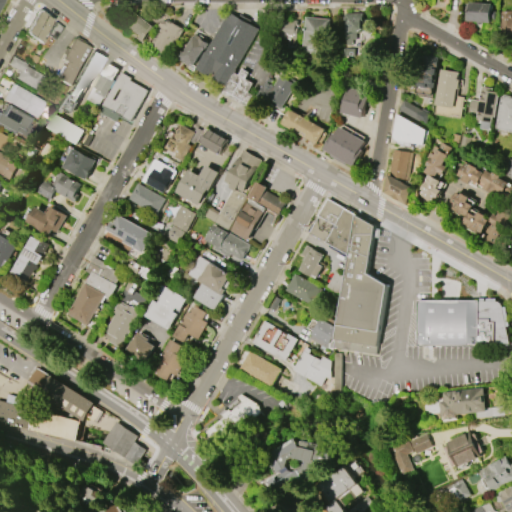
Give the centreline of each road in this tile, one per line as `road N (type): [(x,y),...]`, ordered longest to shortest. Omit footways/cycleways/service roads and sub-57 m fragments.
road 1 (secondary): [(511,282),(177,86),(55,0)]
road 2 (residential): [(41,323),(177,86)]
road 3 (tertiary): [(214,375),(327,174)]
road 4 (residential): [(0,298),(186,418)]
road 5 (secondary): [(170,444),(0,332)]
road 6 (secondary): [(0,426),(110,461),(180,511)]
road 7 (residential): [(373,200),(403,8)]
road 8 (residential): [(398,0),(511,72)]
